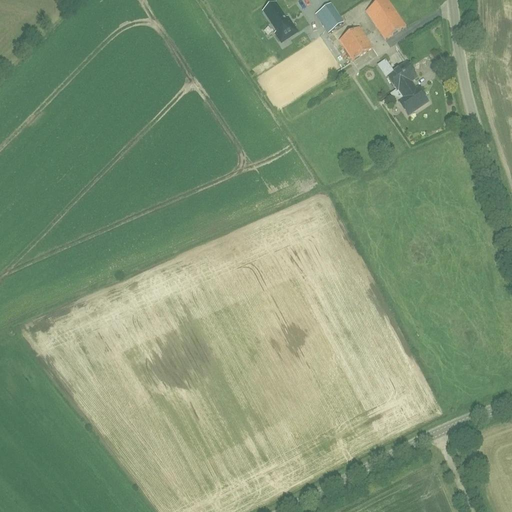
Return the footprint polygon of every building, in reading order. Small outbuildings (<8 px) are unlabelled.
[(387,0),(384,0),(366,12),(385,41),(406,27),(387,0)] [(343,24),(331,6),(316,16),(328,34),(343,24)] [(285,20),(277,7),(265,14),(278,33),(276,35),(282,44),(297,33),(287,18),(285,20)] [(353,62),(373,49),(359,28),(339,42),(353,62)] [(374,66),(378,73),(387,67),(383,60),(374,66)] [(397,92),(405,87),(408,91),(413,88),(410,84),(417,79),(407,65),(388,78),(397,92)] [(415,92),(413,88),(408,91),(405,87),(397,92),(399,91),(404,100),(399,102),(408,116),(427,104),(418,90),(415,92)]
